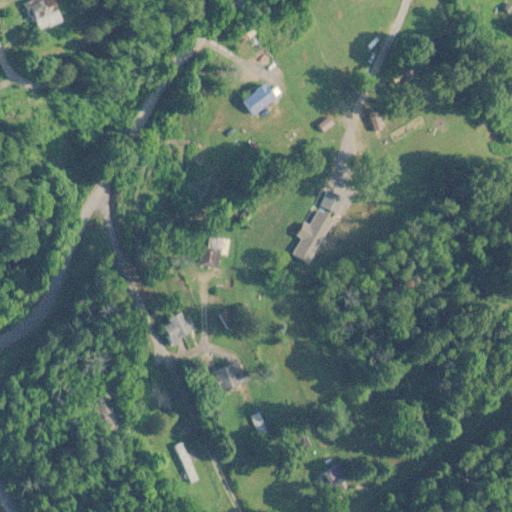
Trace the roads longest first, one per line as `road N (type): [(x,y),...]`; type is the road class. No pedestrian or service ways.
road 1 (residential): [(0,483),(36,312),(166,74),(238,0)]
road 2 (track): [(96,199),(165,364),(242,511)]
road 3 (residential): [(202,32),(5,48),(0,8)]
